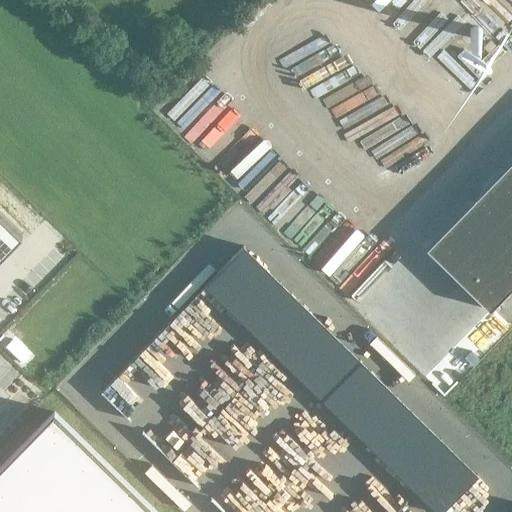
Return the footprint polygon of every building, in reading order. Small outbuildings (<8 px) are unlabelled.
[(511,290),(511,160),(426,249),(491,312),(511,290)] [(0,249),(18,232),(20,234),(22,233),(0,212),(0,249)] [(187,315),(191,310),(175,295),(126,348),(151,371),(196,322),(187,315)] [(198,370),(192,390),(202,398),(205,399),(231,421),(237,422),(248,431),(248,430),(263,412),(245,406),(222,387),(251,395),(260,403),(271,406),(289,385),(283,383),(230,338),(228,338),(216,352),(209,350),(205,365),(227,384),(207,378),(198,370)] [(153,407),(165,432),(189,421),(205,456),(233,443),(227,429),(224,430),(211,402),(197,409),(191,395),(175,402),(179,411),(166,417),(160,404),(153,407)] [(0,511),(155,511),(53,412),(0,466),(0,511)] [(255,488),(254,505),(265,506),(271,511),(302,511),(284,495),(286,494),(305,496),(293,485),(272,483),(267,489),(281,501),(284,511),(283,511),(256,488),(268,483),(265,483),(267,469),(265,464),(287,456),(264,435),(263,443),(274,453),(263,457),(256,437),(254,453),(261,459),(265,468),(262,468),(241,450),(246,462),(231,467),(255,488)] [(191,471),(195,455),(178,450),(173,467),(191,471)] [(390,511),(405,500),(390,497),(389,487),(375,489),(364,477),(368,502),(366,511),(365,511),(390,511)] [(234,511),(250,499),(236,482),(227,489),(219,480),(208,489),(226,511),(234,511)]
